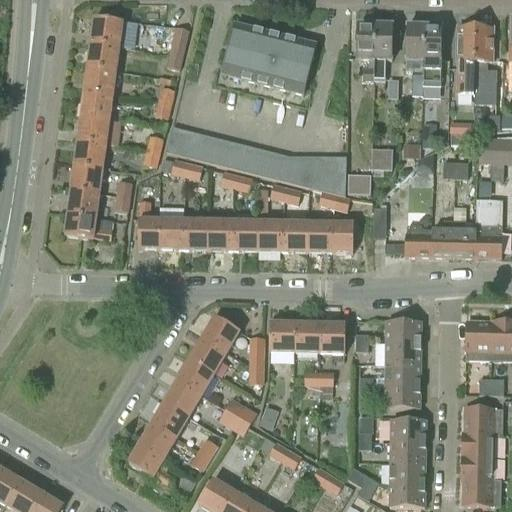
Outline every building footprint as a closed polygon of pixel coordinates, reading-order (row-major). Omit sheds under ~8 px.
[(90,46),(119,50),(123,25),(94,22),(90,46)] [(373,85),(375,24),(362,24),(361,29),(357,29),(356,63),(368,63),(368,74),(363,74),(362,85),(373,85)] [(387,25),(375,24),(373,85),(385,85),(386,64),(392,64),(392,29),(388,29),(387,25)] [(262,88),(275,39),(234,28),(222,78),(262,88)] [(423,90),(424,30),(406,30),(405,65),(417,65),(417,75),(411,75),(411,99),(423,99),(423,90)] [(424,30),(423,90),(441,91),(442,30),(424,30)] [(473,98),(475,31),(457,31),(456,66),(457,66),(456,99),(472,99),(472,98),(473,98)] [(492,32),(475,31),(473,98),(480,99),(481,84),(489,84),(490,75),(487,75),(487,66),(491,67),(492,32)] [(175,32),(169,58),(183,61),(189,35),(175,32)] [(275,39),(262,88),(303,98),(316,49),(275,39)] [(119,50),(90,46),(87,70),(116,74),(119,50)] [(183,61),(169,58),(165,72),(179,75),(183,61)] [(87,70),(84,94),(113,98),(116,74),(87,70)] [(157,106),(172,109),(175,95),(160,91),(157,106)] [(113,98),(84,94),(81,118),(109,122),(113,98)] [(172,109),(157,106),(154,121),(168,123),(172,109)] [(109,122),(81,118),(77,142),(106,146),(109,122)] [(478,136),(498,135),(498,120),(477,120),(478,136)] [(423,126),(422,151),(436,152),(437,127),(423,126)] [(178,159),(184,134),(171,131),(165,156),(178,159)] [(197,137),(184,134),(178,159),(191,162),(197,137)] [(210,141),(197,137),(191,162),(204,166),(210,141)] [(149,140),(146,155),(160,158),(163,144),(149,140)] [(224,144),(210,141),(204,166),(217,169),(224,144)] [(77,142),(74,166),(103,170),(106,146),(77,142)] [(511,168),(511,142),(480,142),(479,168),(511,168)] [(224,144),(217,169),(230,172),(237,147),(224,144)] [(250,151),(237,147),(230,172),(243,175),(250,151)] [(419,161),(419,148),(404,148),(404,161),(419,161)] [(250,151),(243,175),(256,179),(263,154),(250,151)] [(371,153),(371,174),(392,174),(392,154),(371,153)] [(263,154),(256,179),(269,182),(276,157),(263,154)] [(160,158),(146,155),(142,169),(156,172),(160,158)] [(276,157),(269,182),(282,185),(289,160),(276,157)] [(289,160),(282,185),(301,190),(301,160),(289,160)] [(312,161),(301,160),(301,190),(312,192),(312,161)] [(323,161),(312,161),(312,192),(323,195),(323,161)] [(335,161),(323,161),(323,195),(334,198),(335,161)] [(346,161),(335,161),(334,198),(346,201),(346,161)] [(163,163),(160,175),(171,177),(170,178),(185,182),(188,168),(174,164),(174,165),(163,163)] [(103,170),(74,166),(71,190),(99,194),(103,170)] [(455,183),(455,167),(443,166),(442,183),(455,183)] [(455,167),(455,183),(467,183),(468,167),(455,167)] [(188,168),(185,182),(199,186),(202,171),(188,168)] [(503,168),(491,168),(490,184),(503,185),(503,168)] [(234,194),(237,180),(223,176),(220,190),(234,194)] [(348,178),(347,198),(370,198),(371,179),(348,178)] [(237,180),(234,194),(248,198),(251,183),(237,180)] [(116,200),(130,202),(132,188),(118,186),(116,200)] [(283,207),(287,192),(273,188),(269,203),(283,207)] [(99,194),(71,190),(67,214),(96,218),(99,194)] [(287,192),(283,207),(297,210),(301,196),(287,192)] [(259,205),(259,215),(259,218),(267,218),(267,194),(259,194),(259,205)] [(332,214),(335,199),(321,196),(318,210),(332,214)] [(335,199),(332,214),(346,217),(349,203),(335,199)] [(130,202),(116,200),(114,214),(128,217),(130,202)] [(162,253),(162,224),(149,224),(150,206),(139,206),(139,224),(138,224),(138,253),(162,253)] [(179,220),(180,209),(156,207),(155,217),(179,220)] [(386,242),(386,213),(373,213),(373,242),(386,242)] [(96,218),(67,214),(64,239),(93,243),(93,242),(110,245),(112,234),(94,232),(96,218)] [(478,220),(477,229),(477,262),(501,263),(502,240),(501,240),(501,230),(491,230),(491,220),(478,220)] [(162,224),(162,253),(186,254),(186,225),(162,224)] [(186,225),(186,254),(209,254),(210,225),(186,225)] [(210,225),(209,254),(233,255),(234,226),(210,225)] [(429,234),(429,261),(453,262),(453,225),(443,225),(443,234),(429,234)] [(466,225),(453,225),(453,262),(477,262),(477,229),(475,229),(474,234),(466,234),(466,225)] [(257,226),(234,226),(233,255),(257,255),(257,226)] [(281,226),(257,226),(257,255),(281,256),(281,226)] [(281,226),(281,256),(304,256),(305,227),(281,226)] [(305,227),(304,256),(328,256),(329,227),(305,227)] [(353,228),(329,227),(328,256),(353,257),(353,228)] [(429,261),(429,234),(421,233),(421,231),(404,230),(405,247),(405,257),(405,261),(429,261)] [(386,257),(405,257),(405,247),(386,247),(386,257)] [(227,358),(240,336),(214,321),(201,343),(227,358)] [(420,348),(421,326),(385,325),(385,348),(420,348)] [(491,365),(492,325),(491,325),(491,326),(466,326),(465,365),(491,365)] [(511,325),(492,325),(491,365),(511,365),(511,325)] [(294,357),(295,327),(269,327),(268,356),(294,357)] [(320,328),(295,327),(294,357),(319,357),(320,328)] [(320,328),(319,357),(344,358),(345,328),(320,328)] [(355,347),(368,347),(368,339),(355,339),(355,347)] [(262,372),(263,342),(250,342),(249,375),(256,376),(256,372),(262,372)] [(214,379),(227,358),(201,343),(189,364),(214,379)] [(368,356),(368,347),(355,347),(355,356),(368,356)] [(385,348),(385,370),(420,370),(420,348),(385,348)] [(202,400),(214,379),(189,364),(176,385),(202,400)] [(385,370),(384,391),(420,392),(420,370),(385,370)] [(262,389),(262,372),(256,372),(256,376),(249,375),(249,388),(262,389)] [(318,390),(319,376),(304,376),(304,390),(318,390)] [(333,377),(319,376),(318,390),(333,391),(333,377)] [(359,391),(372,391),(372,382),(359,382),(359,391)] [(491,400),(491,383),(478,383),(478,400),(491,400)] [(503,383),(491,383),(491,400),(503,400),(503,383)] [(189,421),(202,400),(176,385),(164,406),(189,421)] [(372,391),(359,391),(359,399),(372,399),(372,391)] [(420,392),(384,391),(384,413),(419,414),(420,392)] [(239,415),(242,410),(231,403),(225,414),(239,422),(242,417),(239,415)] [(176,443),(189,421),(164,406),(151,427),(176,443)] [(250,429),(257,418),(242,410),(239,415),(242,417),(239,422),(250,429)] [(278,415),(265,410),(258,429),(271,434),(278,415)] [(464,412),(463,437),(502,438),(503,413),(464,412)] [(236,428),(239,422),(225,414),(219,425),(229,432),(233,426),(236,428)] [(243,440),(250,429),(239,422),(236,428),(233,426),(229,432),(243,440)] [(390,446),(425,447),(426,424),(390,424),(390,446)] [(164,464),(176,443),(151,427),(138,449),(164,464)] [(358,445),(371,446),(371,437),(358,437),(358,445)] [(462,437),(461,461),(493,462),(494,440),(502,440),(502,438),(463,437),(462,437)] [(210,461),(217,450),(206,443),(197,457),(203,460),(205,457),(210,461)] [(371,446),(358,445),(358,454),(371,454),(371,446)] [(390,446),(390,468),(425,468),(425,447),(390,446)] [(281,467),(289,454),(276,447),(268,459),(281,467)] [(165,476),(170,468),(163,465),(164,464),(138,449),(128,466),(154,481),(169,491),(174,481),(165,476)] [(301,461),(289,454),(281,467),(294,474),(301,461)] [(202,475),(210,461),(205,457),(203,460),(197,457),(191,468),(202,475)] [(493,462),(461,461),(461,485),(462,485),(501,486),(501,484),(493,483),(493,462)] [(425,468),(390,468),(389,489),(425,490),(425,468)] [(21,485),(0,472),(0,506),(6,510),(21,485)] [(323,492),(331,479),(319,472),(311,485),(323,492)] [(354,488),(360,477),(353,472),(346,483),(354,488)] [(361,492),(368,481),(360,477),(354,488),(361,492)] [(179,489),(190,496),(196,486),(185,479),(179,489)] [(331,479),(323,492),(336,500),(343,487),(331,479)] [(203,511),(225,511),(235,496),(239,488),(230,482),(225,490),(213,483),(198,509),(203,511)] [(21,485),(6,510),(9,511),(33,511),(42,497),(21,485)] [(501,486),(462,485),(461,510),(500,511),(501,486)] [(425,490),(389,489),(389,511),(424,511),(425,490)] [(235,496),(225,511),(254,511),(256,509),(235,496)] [(42,497),(33,511),(62,511),(64,510),(42,497)]
